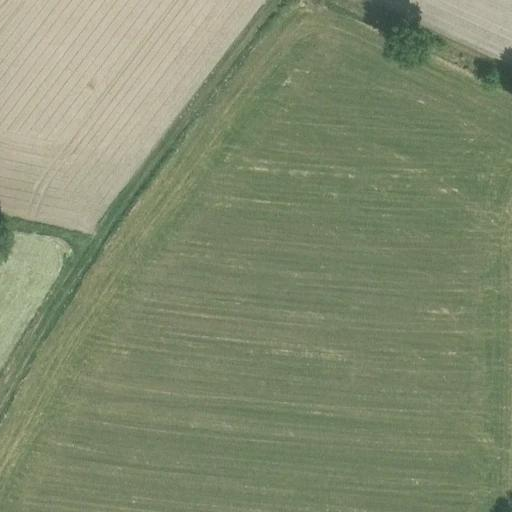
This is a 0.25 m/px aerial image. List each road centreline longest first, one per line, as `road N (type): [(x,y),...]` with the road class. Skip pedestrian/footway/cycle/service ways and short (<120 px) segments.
road 1 (track): [(0,396),(99,216),(269,0)]
road 2 (track): [(358,0),(511,62)]
